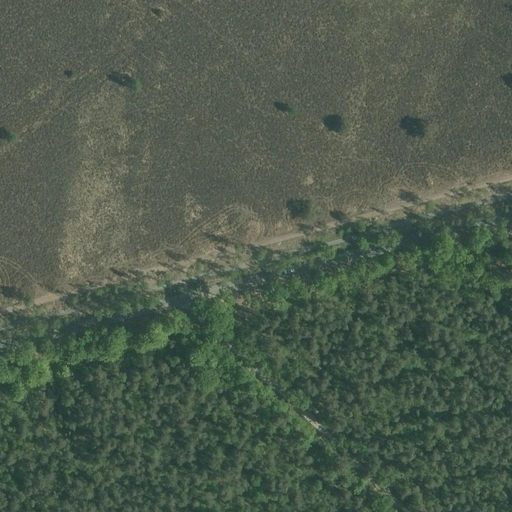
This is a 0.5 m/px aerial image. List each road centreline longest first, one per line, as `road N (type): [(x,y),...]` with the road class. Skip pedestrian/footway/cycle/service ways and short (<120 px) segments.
road 1 (tertiary): [(0,348),(511,215)]
road 2 (track): [(413,511),(201,319),(180,281),(185,263)]
road 3 (unknown): [(185,263),(511,180)]
road 4 (unknown): [(0,312),(185,263)]
